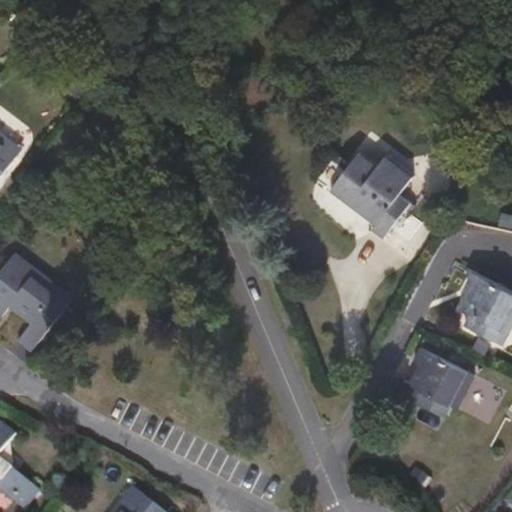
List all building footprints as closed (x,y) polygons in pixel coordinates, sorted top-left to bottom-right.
[(0,180),(27,145),(0,123),(0,180)] [(366,148),(337,187),(355,201),(357,198),(384,217),(378,226),(389,234),(415,197),(405,190),(419,171),(393,151),(385,162),(366,148)] [(35,348),(77,294),(20,250),(0,275),(0,308),(6,313),(13,305),(35,322),(22,338),(35,348)] [(511,338),(511,285),(479,268),(471,284),(477,288),(468,305),(477,310),(471,323),(509,343),(511,338)] [(462,406),(479,372),(423,344),(417,356),(422,359),(405,391),(439,408),(444,397),(462,406)] [(0,488),(28,510),(44,490),(1,456),(19,435),(0,419),(0,488)] [(415,469),(408,482),(426,492),(433,480),(415,469)] [(167,511),(139,491),(121,511),(167,511)]
